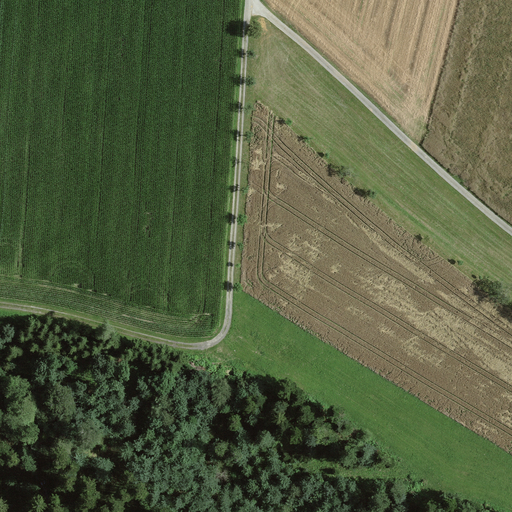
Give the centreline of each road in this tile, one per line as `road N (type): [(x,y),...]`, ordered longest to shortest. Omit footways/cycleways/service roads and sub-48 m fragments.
road 1 (track): [(243,0),(227,306),(215,342),(195,348),(0,301)]
road 2 (track): [(252,0),(511,232)]
